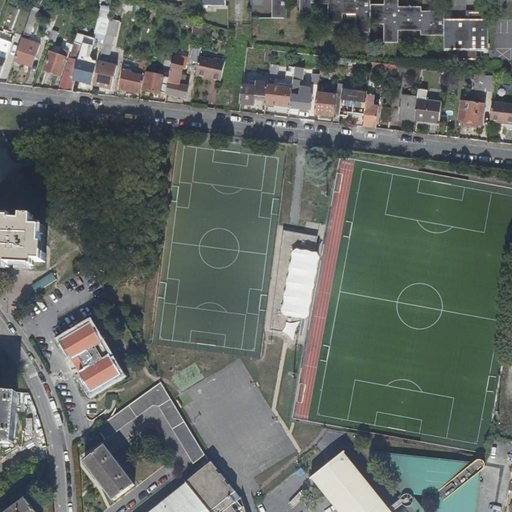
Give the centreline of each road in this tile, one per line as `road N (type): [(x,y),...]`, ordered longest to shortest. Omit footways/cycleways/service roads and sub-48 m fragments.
road 1 (residential): [(0,95),(511,157)]
road 2 (residential): [(63,511),(47,408),(0,325)]
